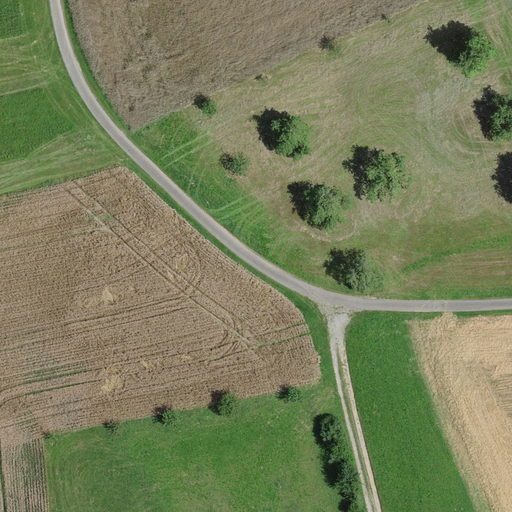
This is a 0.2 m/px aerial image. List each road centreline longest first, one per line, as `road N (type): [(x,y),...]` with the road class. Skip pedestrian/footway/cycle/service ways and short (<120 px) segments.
road 1 (track): [(57,0),(63,53),(98,114),(246,256),(327,297),(511,303)]
road 2 (track): [(376,511),(337,352),(342,299)]
